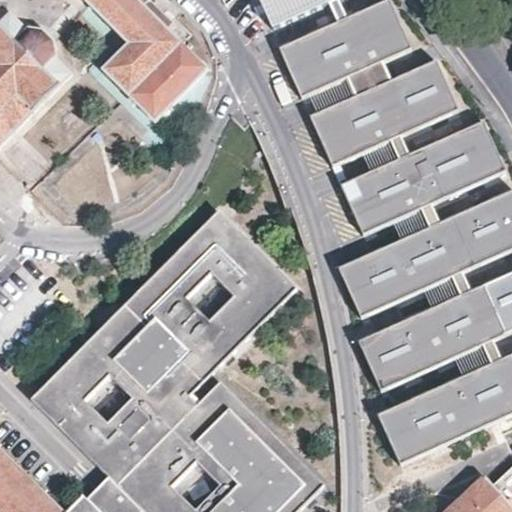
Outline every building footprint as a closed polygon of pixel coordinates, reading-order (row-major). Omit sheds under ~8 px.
[(84,0),(125,41),(98,68),(145,117),(196,66),(140,8),(148,0),(84,0)] [(258,0),(272,29),(332,2),(340,18),(281,45),(304,95),(349,74),(357,93),(313,113),(336,164),(393,139),(401,156),(343,182),(366,233),(422,207),(430,225),(341,265),(364,316),(455,274),(463,291),(360,338),(383,387),(485,341),(493,360),(380,411),(403,462),(511,411),(511,350),(504,355),(496,336),(511,327),(511,268),(474,286),(467,269),(511,248),(511,187),(443,219),(435,201),(508,168),(485,117),(413,150),(405,133),(462,107),(439,56),(394,76),(386,57),(414,44),(393,0),(379,0),(349,14),(342,0),(258,0)] [(21,29),(6,14),(0,20),(0,133),(63,72),(46,55),(51,49),(48,38),(37,27),(27,24),(21,29)] [(183,393),(290,284),(212,207),(24,397),(103,474),(137,508),(141,511),(287,511),(318,481),(214,378),(191,401),(183,393)] [(0,511),(98,511),(81,495),(78,492),(59,511),(0,452),(0,511)] [(511,511),(511,460),(484,487),(478,480),(442,511),(511,511)] [(132,511),(137,508),(103,474),(81,495),(98,511),(132,511)]
